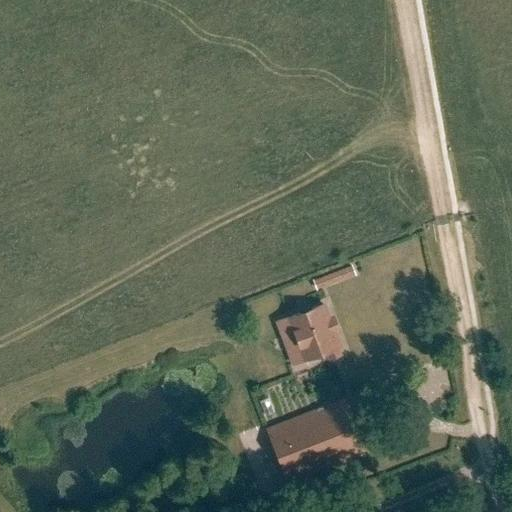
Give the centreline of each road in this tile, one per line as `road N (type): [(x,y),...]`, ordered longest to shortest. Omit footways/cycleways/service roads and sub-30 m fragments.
road 1 (track): [(493,473),(399,0)]
road 2 (track): [(349,511),(486,459)]
